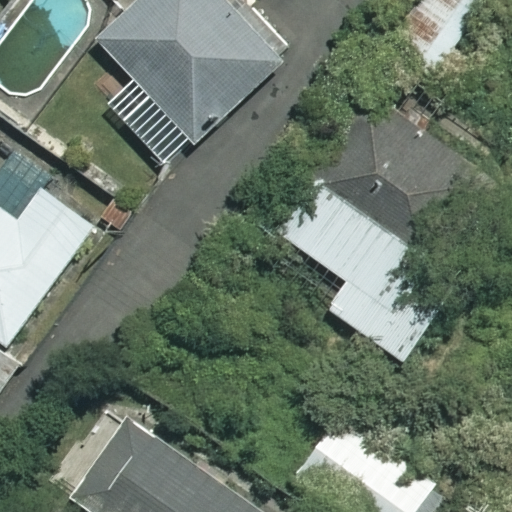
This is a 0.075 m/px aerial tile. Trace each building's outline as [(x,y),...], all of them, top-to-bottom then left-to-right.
[(253,0),(158,0),(112,42),(148,81),(121,106),(179,169),(303,54),(253,0)] [(498,0),(433,0),(406,55),(457,82),(498,0)] [(504,183),(385,100),(291,235),(364,285),(344,313),(419,366),(458,310),(429,290),(504,183)] [(0,186),(0,336),(22,354),(111,233),(17,163),(0,186)] [(0,423),(37,375),(0,347),(0,423)] [(433,511),(453,486),(357,413),(307,479),(350,511),(433,511)] [(274,511),(140,425),(84,511),(274,511)]
